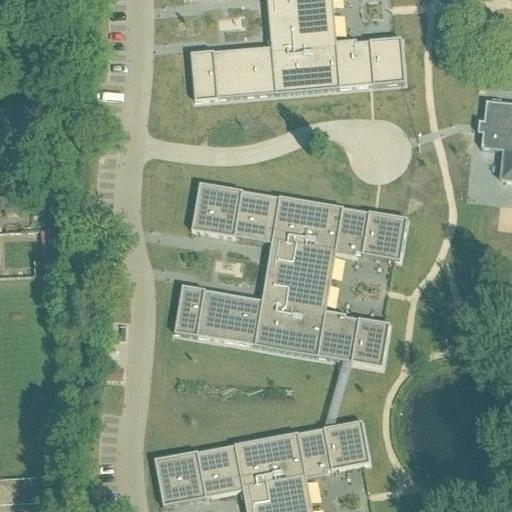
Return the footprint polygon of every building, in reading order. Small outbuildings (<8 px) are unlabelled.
[(185,0),(186,4),(223,0),(266,0),(271,54),(190,60),(195,107),(405,89),(401,44),(369,47),(369,48),(356,49),(356,46),(336,48),(331,0),(185,0)] [(414,77),(443,77),(444,19),(415,19),(414,77)] [(479,129),(478,140),(483,141),(481,155),(502,157),(500,185),(511,186),(511,110),(486,108),(484,129),(479,129)] [(11,189),(21,189),(21,172),(10,172),(11,189)] [(182,292),(174,339),(197,343),(197,342),(254,352),(254,353),(318,363),(344,367),(351,368),(351,369),(382,374),(390,330),(358,325),(345,323),(346,320),(326,317),(335,260),(355,263),(356,259),(362,260),(361,261),(400,267),(407,225),(369,218),(369,219),(343,215),(343,214),(279,203),(279,204),(242,198),(243,197),(199,190),(191,237),(235,244),(235,243),(271,249),(262,306),(205,297),(205,296),(182,292)] [(1,215),(24,214),(23,202),(0,203),(1,215)] [(58,253),(42,254),(43,268),(45,268),(56,267),(59,267),(58,253)] [(111,355),(109,371),(120,372),(121,356),(111,355)] [(354,373),(343,371),(318,418),(321,433),(334,431),(331,416),(354,373)] [(311,511),(307,483),(327,480),(326,474),(332,473),(333,475),(371,468),(363,425),(334,431),(321,433),(156,464),(165,510),(245,495),(247,511),(311,511)] [(44,483),(46,508),(58,507),(57,482),(44,483)] [(33,509),(46,508),(44,483),(32,484),(33,509)] [(8,510),(21,510),(19,484),(7,485),(8,510)] [(19,484),(21,510),(33,509),(32,484),(19,484)] [(0,510),(8,510),(7,485),(0,485),(0,510)]
